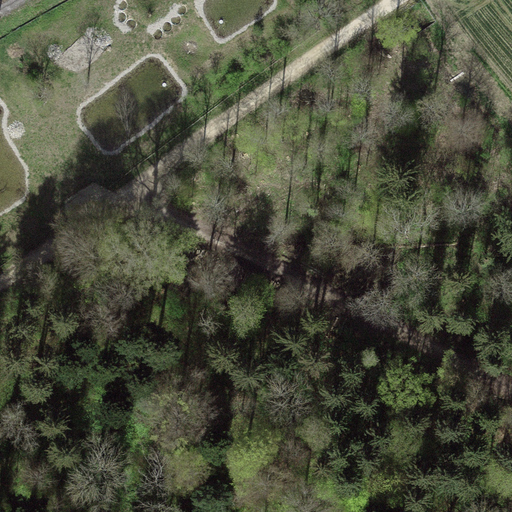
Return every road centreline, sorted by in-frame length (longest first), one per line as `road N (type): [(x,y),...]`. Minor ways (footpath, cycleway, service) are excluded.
road 1 (track): [(0,283),(405,0)]
road 2 (track): [(141,183),(340,309),(511,403)]
